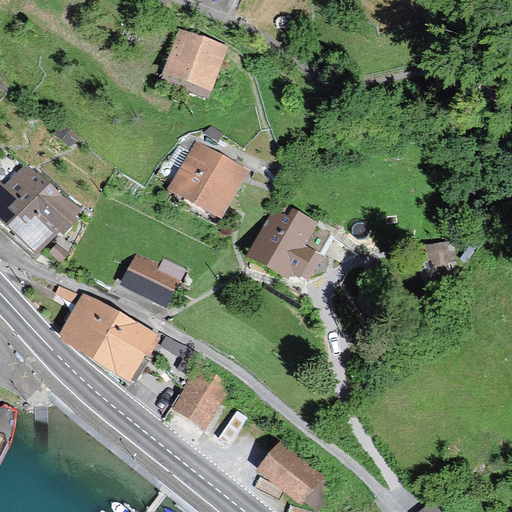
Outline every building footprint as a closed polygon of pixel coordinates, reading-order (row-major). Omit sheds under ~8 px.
[(227,53),(181,35),(164,78),(210,96),(227,53)] [(251,178),(200,146),(168,195),(219,227),(251,178)] [(0,189),(0,215),(6,222),(47,180),(39,172),(29,182),(9,162),(0,170),(0,185),(2,188),(0,189)] [(75,208),(47,180),(6,222),(48,262),(83,226),(70,213),(75,208)] [(331,236),(273,201),(240,255),(287,284),(293,273),(304,279),(331,236)] [(451,244),(415,250),(418,266),(453,260),(451,244)] [(186,285),(138,262),(126,288),(174,310),(186,285)] [(62,340),(97,360),(121,321),(86,300),(62,340)] [(155,341),(121,321),(97,360),(131,381),(155,341)] [(232,396),(201,377),(179,413),(210,431),(232,396)] [(325,486),(281,452),(264,473),(308,507),(325,486)] [(451,511),(442,502),(430,511),(451,511)]
